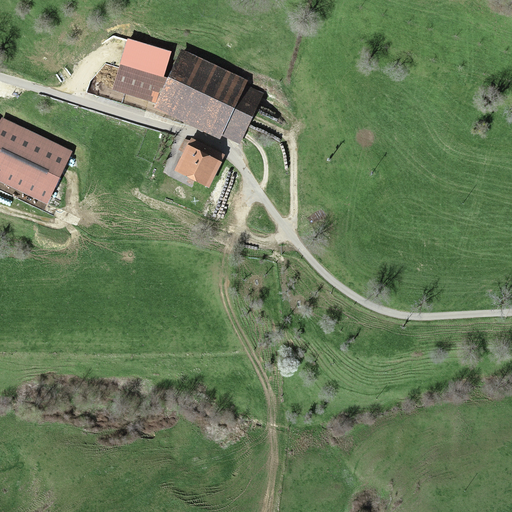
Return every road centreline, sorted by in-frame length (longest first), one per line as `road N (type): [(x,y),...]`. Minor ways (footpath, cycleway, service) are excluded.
road 1 (track): [(0,77),(230,155),(285,231)]
road 2 (track): [(267,511),(278,427),(220,272),(243,229)]
road 3 (track): [(285,231),(341,289),(391,316),(511,312)]
